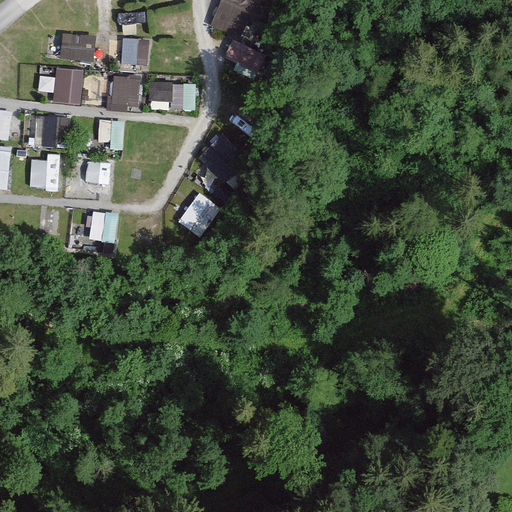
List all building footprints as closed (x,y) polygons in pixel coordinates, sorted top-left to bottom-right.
[(245,37),(260,2),(255,0),(220,0),(211,23),(245,37)] [(64,30),(60,57),(93,62),(97,35),(64,30)] [(123,36),(123,63),(148,64),(149,37),(123,36)] [(234,37),(225,56),(257,71),(266,53),(234,37)] [(82,100),(83,67),(55,65),(54,99),(82,100)] [(140,107),(139,74),(111,75),(112,107),(140,107)] [(196,106),(196,79),(149,80),(150,108),(196,106)] [(0,134),(10,135),(11,109),(0,108),(0,134)] [(40,139),(66,144),(71,117),(45,112),(40,139)] [(99,142),(123,142),(124,118),(99,118),(99,142)] [(222,179),(247,156),(224,131),(199,154),(222,179)] [(0,144),(0,185),(9,186),(10,145),(0,144)] [(31,155),(30,186),(59,186),(60,156),(31,155)] [(199,234),(221,205),(199,189),(177,217),(199,234)] [(114,241),(119,212),(93,208),(88,237),(114,241)]
